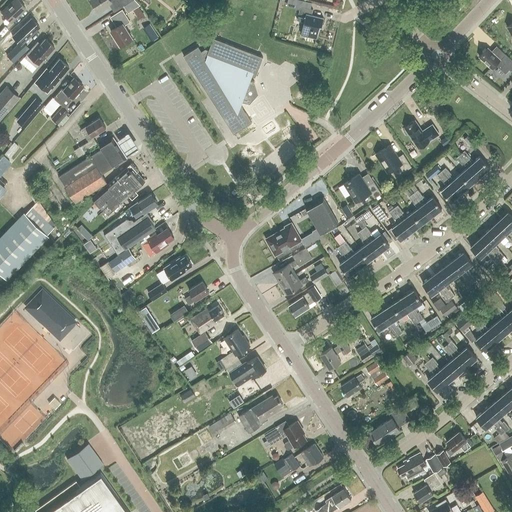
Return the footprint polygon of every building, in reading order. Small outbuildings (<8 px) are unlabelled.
[(14,0),(1,12),(11,22),(25,8),(17,0),(14,0)] [(114,12),(124,6),(133,0),(120,0),(91,0),(98,10),(112,2),(113,4),(111,6),(114,12)] [(124,6),(125,6),(126,5),(130,11),(133,10),(139,6),(140,6),(134,0),(133,0),(124,6)] [(228,9),(223,3),(211,12),(215,18),(228,9)] [(139,6),(133,10),(136,14),(142,11),(139,6)] [(313,9),(301,6),(298,16),(305,18),(301,34),(316,38),(320,25),(322,25),(324,18),(312,15),(313,9)] [(124,26),(130,22),(122,10),(111,17),(117,27),(111,31),(121,46),(132,39),(124,26)] [(6,55),(13,62),(28,49),(22,43),(39,27),(31,18),(12,36),(19,43),(6,55)] [(251,76),(255,77),(263,57),(214,38),(209,50),(206,49),(202,52),(198,46),(183,56),(234,134),(252,122),(240,104),(241,100),(250,103),(258,94),(254,81),(250,79),(251,76)] [(44,59),(54,47),(45,39),(34,51),(31,48),(26,54),(27,54),(38,64),(39,65),(44,59)] [(488,48),(479,57),(492,69),(496,64),(506,73),(510,69),(511,71),(511,70),(511,60),(505,54),(500,60),(488,48)] [(27,54),(20,62),(32,72),(38,64),(27,54)] [(47,92),(58,79),(68,67),(59,59),(49,71),(46,68),(35,82),(47,92)] [(58,102),(60,104),(68,95),(73,99),(83,87),(73,78),(63,90),(62,89),(53,98),(52,97),(44,107),(50,112),(58,102)] [(0,119),(19,97),(8,88),(0,97),(0,119)] [(30,106),(22,115),(29,121),(37,112),(30,106)] [(68,112),(61,106),(51,118),(57,124),(58,123),(65,115),(68,112)] [(65,115),(58,123),(61,125),(68,117),(65,115)] [(93,136),(106,128),(99,118),(81,130),(88,142),(81,147),(85,152),(97,144),(93,136)] [(422,131),(415,121),(405,128),(406,129),(404,131),(406,135),(409,134),(419,148),(429,141),(439,134),(433,125),(422,131)] [(127,131),(116,138),(126,153),(137,146),(127,131)] [(464,139),(472,148),(477,144),(469,135),(464,139)] [(451,142),(447,136),(446,136),(440,141),(445,147),(451,142)] [(112,137),(100,145),(102,149),(59,177),(76,203),(107,182),(102,174),(126,158),(112,137)] [(9,158),(19,146),(14,142),(4,154),(9,158)] [(411,167),(403,154),(398,157),(390,145),(376,154),(388,173),(399,165),(403,172),(411,167)] [(81,147),(74,151),(78,157),(85,153),(85,152),(81,147)] [(465,151),(461,154),(467,161),(471,157),(465,151)] [(462,164),(467,161),(461,154),(457,158),(462,164)] [(0,176),(12,163),(3,155),(0,158),(0,188),(2,186),(0,184),(0,176)] [(480,176),(490,168),(480,156),(470,165),(480,176)] [(108,215),(113,211),(124,202),(123,201),(131,195),(130,194),(145,181),(137,172),(139,171),(132,163),(107,184),(93,198),(108,215)] [(471,185),(480,176),(470,165),(461,173),(471,185)] [(415,168),(407,173),(410,178),(419,173),(415,168)] [(452,174),(446,168),(442,171),(448,177),(452,174)] [(443,181),(448,177),(442,171),(438,175),(443,181)] [(461,193),(471,185),(461,173),(451,182),(461,193)] [(382,194),(374,181),(367,186),(359,174),(344,183),(356,202),(371,193),(374,198),(382,194)] [(451,182),(441,190),(451,202),(461,193),(451,182)] [(39,201),(32,190),(28,192),(35,203),(39,201)] [(414,193),(419,200),(423,197),(418,190),(414,193)] [(138,202),(131,206),(130,206),(136,215),(143,211),(144,212),(158,204),(151,193),(138,202)] [(415,203),(419,200),(414,193),(409,196),(415,203)] [(424,196),(423,197),(419,200),(422,204),(432,216),(442,209),(433,197),(427,201),(424,196)] [(285,228),(266,238),(275,255),(276,254),(278,258),(304,244),(302,241),(309,237),(310,239),(338,223),(323,197),(318,200),(320,203),(313,206),(311,204),(305,207),(311,217),(301,223),(303,227),(296,231),(292,222),(285,226),(285,228)] [(432,216),(422,204),(419,200),(415,203),(414,204),(418,208),(412,212),(421,224),(432,216)] [(381,221),(388,216),(378,203),(372,208),(381,221)] [(341,208),(347,217),(352,214),(346,205),(341,208)] [(398,205),(394,208),(399,215),(402,213),(403,212),(398,205)] [(54,228),(32,206),(25,214),(24,212),(0,236),(0,272),(7,280),(49,237),(47,235),(54,228)] [(394,219),(399,215),(394,208),(392,209),(389,212),(394,219)] [(402,213),(399,215),(402,220),(411,232),(421,224),(412,212),(405,218),(402,213)] [(511,215),(508,212),(499,221),(511,234),(511,215)] [(362,228),(367,225),(364,220),(366,219),(362,213),(355,219),(362,228)] [(411,232),(402,220),(399,215),(394,219),(397,223),(392,228),(401,240),(411,232)] [(103,246),(108,243),(109,244),(110,244),(111,245),(101,251),(108,261),(139,240),(143,237),(148,233),(156,228),(148,217),(143,220),(141,217),(134,222),(133,221),(127,220),(125,221),(98,240),(103,246)] [(511,234),(499,221),(489,229),(500,240),(505,236),(508,240),(509,239),(511,236),(511,234)] [(82,223),(75,229),(86,241),(93,235),(82,223)] [(340,226),(331,231),(335,236),(343,231),(340,226)] [(362,229),(367,236),(371,233),(366,226),(362,229)] [(142,244),(148,240),(157,253),(157,252),(168,244),(167,243),(174,238),(167,228),(157,235),(156,233),(151,237),(148,233),(143,237),(139,240),(142,244)] [(363,240),(367,236),(362,229),(357,233),(363,240)] [(489,229),(480,238),(494,253),(498,249),(499,249),(495,245),(500,240),(489,229)] [(379,253),(390,245),(381,233),(375,237),(372,233),(371,233),(367,236),(379,253)] [(369,260),(379,253),(367,236),(363,240),(362,240),(365,244),(360,248),(369,260)] [(480,238),(471,247),(481,258),(486,253),(490,257),(494,253),(480,238)] [(341,245),(346,252),(351,248),(346,241),(341,245)] [(335,254),(328,244),(323,247),(330,258),(335,254)] [(342,255),(343,254),(346,252),(341,245),(337,248),(342,255)] [(295,260),(274,273),(280,284),(296,274),(292,268),(298,264),(299,266),(312,258),(306,248),(293,256),(295,260)] [(359,268),(369,260),(360,248),(355,252),(351,248),(346,252),(359,268)] [(494,253),(500,260),(500,259),(504,256),(498,249),(494,253)] [(132,261),(125,251),(109,262),(116,272),(132,261)] [(347,258),(340,264),(349,276),(359,268),(346,252),(343,254),(347,258)] [(464,252),(453,260),(462,272),(473,264),(464,252)] [(508,268),(500,259),(500,260),(494,253),(490,257),(495,262),(485,270),(495,280),(508,268)] [(186,271),(185,270),(192,265),(186,256),(181,259),(180,258),(164,268),(172,280),(186,271)] [(458,275),(461,280),(466,276),(462,272),(453,260),(443,267),(452,280),(458,275)] [(310,276),(314,283),(328,274),(324,267),(310,276)] [(446,292),(450,288),(451,288),(447,283),(452,280),(443,267),(433,275),(442,287),(446,292)] [(339,277),(335,270),(329,274),(333,280),(339,277)] [(470,273),(466,276),(471,283),(475,280),(470,273)] [(306,277),(300,281),(296,274),(280,284),(287,294),(308,281),(306,277)] [(433,275),(423,283),(432,295),(442,287),(433,275)] [(467,287),(471,283),(466,276),(461,280),(467,287)] [(202,281),(189,289),(192,294),(185,298),(188,303),(195,299),(195,300),(209,292),(202,281)] [(147,292),(153,301),(167,291),(162,283),(147,292)] [(506,301),(511,295),(511,294),(504,285),(497,291),(506,301)] [(314,286),(307,290),(309,292),(303,296),(289,304),(296,315),(309,306),(310,308),(316,304),(315,301),(321,297),(314,286)] [(450,288),(446,292),(451,299),(455,295),(450,288)] [(126,301),(133,296),(128,289),(121,294),(126,301)] [(403,297),(411,309),(415,314),(420,311),(416,306),(422,302),(414,290),(403,297)] [(51,321),(64,333),(74,322),(42,292),(28,307),(47,325),(51,321)] [(446,292),(441,295),(446,302),(451,299),(446,292)] [(393,304),(401,316),(411,309),(403,297),(393,304)] [(457,307),(452,300),(440,309),(445,316),(457,307)] [(501,310),(504,308),(505,306),(500,300),(496,303),(501,310)] [(497,313),(499,312),(501,310),(496,303),(492,307),(497,313)] [(382,311),(390,323),(393,328),(396,326),(398,325),(395,320),(401,316),(393,304),(382,311)] [(207,309),(191,319),(200,333),(216,322),(215,321),(224,315),(218,305),(209,311),(207,309)] [(180,307),(169,313),(170,314),(173,319),(184,313),(180,307)] [(141,318),(148,314),(144,308),(137,312),(141,318)] [(511,322),(511,308),(508,312),(504,308),(501,310),(511,322)] [(505,334),(511,328),(511,322),(501,310),(499,312),(503,316),(496,322),(505,334)] [(382,311),(381,311),(371,318),(379,330),(390,323),(382,311)] [(420,311),(415,314),(419,321),(423,318),(424,318),(420,311)] [(470,329),(467,326),(475,320),(469,312),(456,323),(464,333),(470,329)] [(419,321),(415,314),(412,316),(410,317),(415,324),(419,321)] [(481,316),(476,319),(482,326),(484,324),(486,323),(481,316)] [(419,321),(426,332),(430,330),(425,323),(426,322),(423,318),(419,321)] [(478,329),(480,328),(482,326),(476,319),(472,323),(478,329)] [(496,322),(488,329),(484,324),(482,326),(495,342),(505,334),(496,322)] [(396,326),(393,328),(398,335),(403,332),(398,325),(396,326)] [(486,350),(495,342),(482,326),(480,328),(483,333),(476,339),(486,350)] [(393,328),(389,331),(393,338),(398,335),(393,328)] [(224,338),(233,351),(221,359),(226,368),(239,360),(239,359),(237,361),(234,356),(250,345),(246,339),(245,340),(238,329),(224,338)] [(447,331),(443,335),(449,343),(452,341),(448,336),(449,334),(452,332),(450,329),(447,331)] [(191,340),(198,351),(211,343),(204,332),(191,340)] [(339,345),(333,349),(332,347),(321,354),(330,368),(341,361),(336,354),(342,350),(344,353),(350,349),(344,339),(337,343),(339,345)] [(453,350),(456,348),(457,347),(452,341),(449,343),(448,344),(453,350)] [(453,350),(448,344),(443,347),(449,354),(451,352),(453,350)] [(467,366),(477,358),(467,347),(459,353),(456,348),(453,350),(457,355),(467,366)] [(364,363),(374,356),(369,349),(360,355),(364,363)] [(457,375),(467,366),(457,355),(453,350),(451,352),(454,357),(447,363),(457,375)] [(190,351),(177,360),(180,364),(193,355),(190,351)] [(239,360),(226,368),(237,384),(250,376),(252,379),(253,379),(266,370),(257,356),(241,367),(237,361),(240,360),(239,360)] [(409,357),(403,363),(408,369),(414,364),(409,357)] [(428,360),(434,367),(436,365),(438,363),(432,357),(428,360)] [(430,370),(431,369),(434,367),(428,360),(424,364),(430,370)] [(382,366),(381,367),(376,361),(366,367),(370,374),(372,373),(375,377),(373,378),(377,385),(389,377),(385,371),(382,366)] [(447,383),(457,375),(447,363),(440,369),(436,365),(434,367),(438,371),(447,383)] [(190,377),(196,374),(192,366),(185,369),(190,377)] [(447,383),(438,371),(434,367),(431,369),(435,374),(428,380),(438,391),(447,383)] [(355,377),(355,376),(341,385),(348,396),(361,387),(359,382),(365,379),(361,373),(355,377)] [(396,388),(392,382),(388,385),(392,391),(396,388)] [(185,401),(186,401),(187,402),(194,397),(194,396),(191,390),(182,396),(185,401)] [(511,399),(506,392),(496,401),(506,412),(511,406),(511,399)] [(262,424),(261,421),(281,408),(279,406),(283,404),(278,396),(274,398),(272,395),(239,416),(249,432),(262,424)] [(496,401),(486,409),(500,425),(502,423),(498,418),(506,412),(496,401)] [(392,418),(370,432),(378,443),(400,429),(398,427),(410,419),(401,406),(389,414),(392,418)] [(486,409),(476,417),(486,429),(493,422),(497,427),(500,425),(486,409)] [(215,435),(236,422),(230,413),(209,426),(215,435)] [(276,428),(264,435),(270,445),(287,435),(290,440),(285,443),(284,445),(286,449),(289,449),(294,446),(294,447),(306,440),(300,430),(302,429),(298,421),(284,429),(284,430),(279,433),(276,428)] [(504,421),(502,423),(500,425),(505,431),(509,428),(504,421)] [(501,435),(505,431),(500,425),(497,427),(496,428),(501,435)] [(467,437),(465,439),(459,432),(447,441),(454,450),(460,445),(465,451),(471,446),(473,444),(467,437)] [(511,437),(499,444),(503,450),(511,444),(511,437)] [(82,479),(103,464),(88,443),(67,458),(82,479)] [(323,457),(315,444),(301,453),(310,466),(323,457)] [(511,453),(507,457),(503,450),(499,444),(492,449),(502,465),(504,464),(511,476),(511,475),(511,453)] [(442,450),(436,454),(438,458),(443,466),(449,463),(442,450)] [(406,474),(408,479),(417,474),(416,472),(427,466),(420,453),(404,461),(405,464),(398,468),(402,476),(406,474)] [(282,476),(293,470),(300,465),(292,454),(276,464),(275,465),(282,476)] [(436,471),(442,468),(435,455),(429,458),(436,471)] [(236,473),(239,478),(244,475),(241,470),(236,473)] [(434,472),(424,479),(427,484),(414,492),(420,502),(433,493),(431,490),(441,483),(434,472)] [(126,511),(100,474),(80,487),(76,480),(35,510),(36,511),(126,511)] [(315,511),(331,511),(351,499),(344,488),(325,501),(327,503),(315,511)] [(471,507),(478,503),(472,491),(464,494),(471,507)] [(484,511),(491,511),(484,500),(479,503),(484,511)] [(451,508),(447,502),(429,511),(461,511),(457,504),(451,508)]
